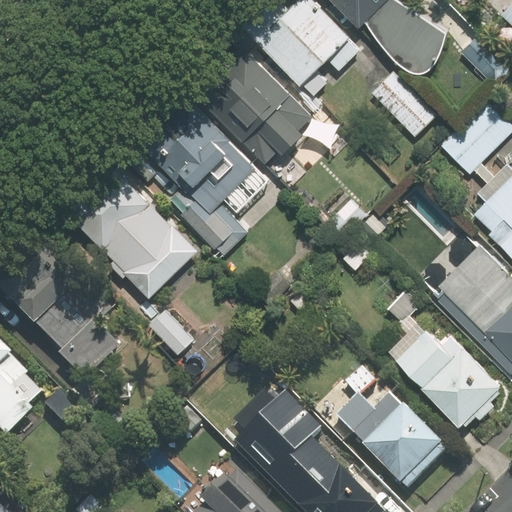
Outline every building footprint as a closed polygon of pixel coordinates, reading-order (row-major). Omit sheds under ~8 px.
[(9,0),(0,0),(0,25),(18,9),(9,0)] [(360,47),(314,0),(289,0),(285,5),(280,0),(262,0),(240,22),(310,95),(360,47)] [(325,0),(355,31),(362,24),(407,72),(422,74),(438,59),(445,30),(394,0),(325,0)] [(492,33),(510,50),(511,47),(511,1),(501,12),(507,18),(492,33)] [(482,34),(461,50),(490,87),(510,71),(482,34)] [(277,154),(283,160),(305,137),(299,132),(313,117),(247,52),(199,101),(242,142),(266,166),(277,154)] [(436,115),(392,71),(370,92),(414,136),(436,115)] [(178,214),(222,261),(249,235),(233,217),(270,182),(187,93),(122,154),(161,196),(176,181),(193,199),(178,214)] [(511,124),(493,104),(445,149),(481,187),(463,204),(511,256),(511,124)] [(196,252),(111,156),(59,203),(143,298),(196,252)] [(368,216),(350,197),(322,224),(340,243),(368,216)] [(390,223),(376,210),(359,227),(373,241),(390,223)] [(129,341),(36,237),(0,269),(0,295),(80,385),(129,341)] [(382,263),(362,241),(343,258),(363,280),(382,263)] [(424,290),(507,375),(511,370),(511,275),(482,244),(453,273),(443,263),(429,276),(433,281),(424,290)] [(295,285),(278,268),(256,291),(273,307),(295,285)] [(422,302),(406,287),(383,311),(404,332),(386,351),(459,429),(473,415),(478,420),(494,404),(488,399),(502,385),(448,333),(438,343),(409,314),(422,302)] [(192,374),(205,361),(191,347),(198,340),(166,306),(146,325),(192,374)] [(0,437),(3,440),(34,414),(28,407),(42,395),(0,346),(0,437)] [(404,494),(448,453),(393,393),(375,409),(362,395),(375,383),(360,367),(320,404),(404,494)] [(113,386),(95,400),(119,429),(137,415),(113,386)] [(383,511),(386,509),(330,452),(287,494),(305,511),(383,511)] [(276,511),(230,464),(184,509),(186,511),(276,511)] [(0,511),(16,511),(0,493),(0,511)]
